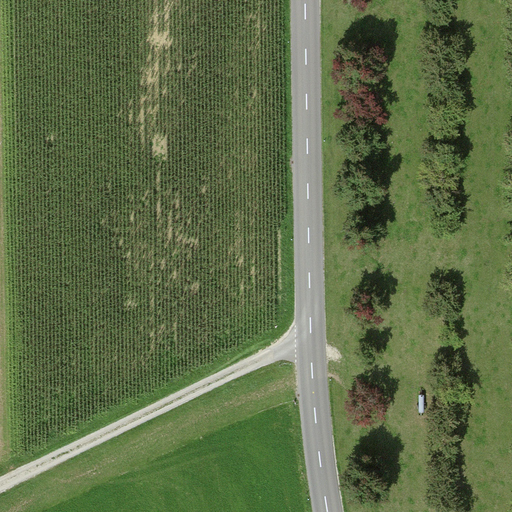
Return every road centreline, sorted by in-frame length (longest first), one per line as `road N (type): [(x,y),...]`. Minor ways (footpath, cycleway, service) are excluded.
road 1 (tertiary): [(307,0),(312,337),(330,511)]
road 2 (track): [(0,489),(312,337)]
